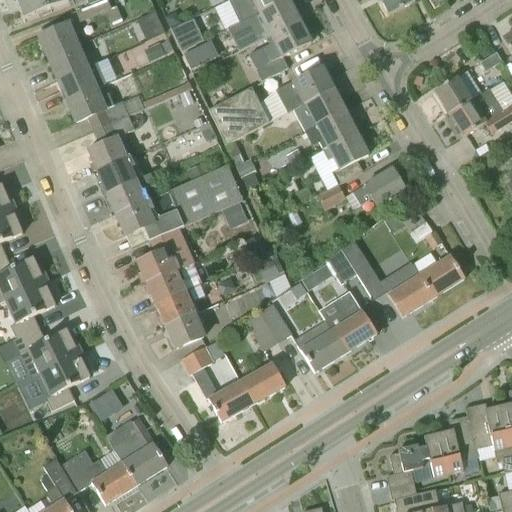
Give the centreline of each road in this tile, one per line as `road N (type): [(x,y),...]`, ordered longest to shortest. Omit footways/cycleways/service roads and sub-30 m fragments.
road 1 (residential): [(0,47),(104,300),(226,494)]
road 2 (residential): [(511,290),(380,73)]
road 3 (tertiary): [(327,430),(511,314)]
road 4 (residential): [(496,0),(380,73)]
